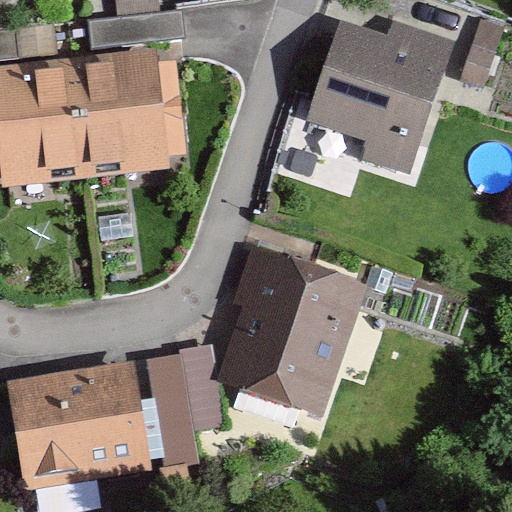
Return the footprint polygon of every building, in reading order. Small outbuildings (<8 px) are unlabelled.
[(156,0),(116,0),(118,18),(158,14),(156,0)] [(181,41),(177,12),(158,14),(118,18),(87,22),(91,52),(181,41)] [(481,23),(465,79),(484,86),(502,30),(481,23)] [(0,32),(0,61),(55,55),(52,26),(0,32)] [(408,172),(417,146),(408,142),(433,69),(348,39),(322,115),(372,132),(363,157),(408,172)] [(162,159),(151,65),(74,74),(84,168),(162,159)] [(0,82),(0,115),(7,176),(84,168),(74,74),(0,82)] [(259,300),(233,376),(244,380),(237,400),(242,411),(281,425),(292,419),(299,399),(311,403),(347,295),(251,262),(240,294),(259,300)] [(20,394),(34,479),(138,462),(124,377),(20,394)]
